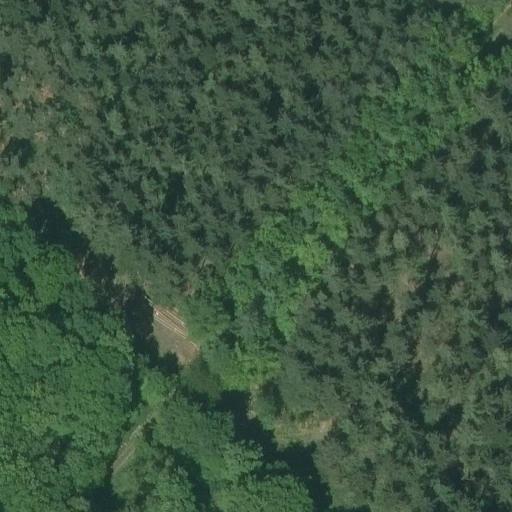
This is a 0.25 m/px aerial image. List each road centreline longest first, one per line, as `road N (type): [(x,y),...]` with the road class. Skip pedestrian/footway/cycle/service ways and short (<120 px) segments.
road 1 (track): [(77,511),(511,23)]
road 2 (track): [(182,398),(309,511)]
